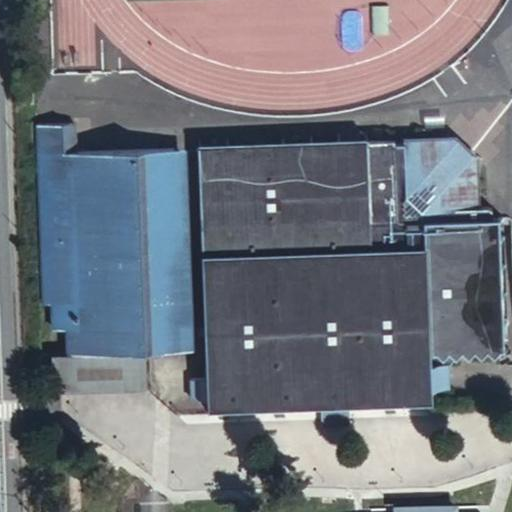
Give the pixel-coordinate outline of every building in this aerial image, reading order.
[(73,348),(73,350),(140,348),(176,346),(176,321),(187,322),(182,168),(171,168),(171,143),(71,146),(70,118),(34,119),(39,302),(49,302),(49,327),(62,326),(63,348),(73,348)] [(204,413),(427,406),(427,385),(444,384),(444,366),(458,351),(465,356),(472,350),(477,356),(484,350),(489,354),(496,346),(504,346),(504,334),(501,235),(497,233),(496,223),(508,223),(508,218),(506,215),(504,213),(500,213),(490,213),(490,207),(484,203),(475,203),(475,182),(473,179),(467,172),(473,166),(467,159),(473,152),(453,132),(445,139),(439,133),(432,140),(427,135),(425,134),(399,135),(398,140),(390,140),(390,135),(196,141),(201,345),(202,375),(184,377),(185,396),(203,395),(204,413)] [(182,143),(171,143),(171,168),(182,168),(182,143)] [(176,321),(176,346),(188,346),(187,322),(176,321)] [(73,350),(48,351),(49,388),(141,385),(140,348),(73,350)]
